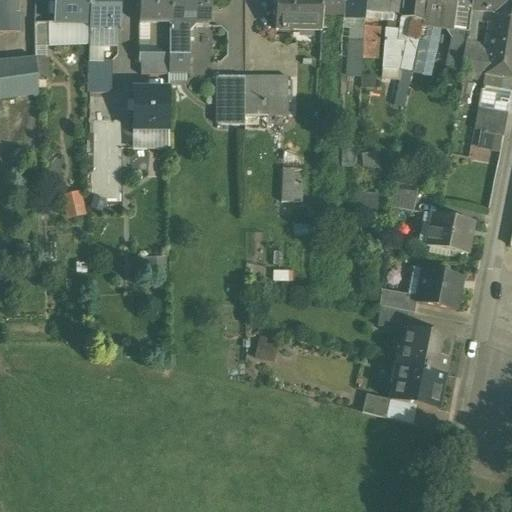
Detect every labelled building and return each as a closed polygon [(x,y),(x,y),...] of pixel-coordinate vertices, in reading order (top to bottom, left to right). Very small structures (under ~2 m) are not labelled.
[(7,0),(0,0),(0,35),(19,34),(19,16),(7,16),(7,0)] [(16,0),(7,0),(7,16),(19,16),(16,0)] [(87,0),(53,0),(52,25),(88,25),(87,0)] [(120,0),(87,0),(88,25),(88,30),(119,31),(120,31),(120,0)] [(168,0),(137,0),(137,26),(139,26),(155,26),(167,26),(168,0)] [(207,0),(168,0),(167,26),(167,29),(194,30),(206,30),(207,0)] [(320,0),(274,0),(272,32),(292,33),(293,26),(319,28),(319,17),(320,0)] [(341,0),(320,0),(319,17),(329,18),(342,18),(342,5),(341,0)] [(365,0),(341,0),(342,5),(342,18),(342,21),(353,21),(364,20),(364,14),(365,0)] [(402,0),(365,0),(364,14),(379,16),(388,16),(388,15),(400,17),(402,0)] [(425,0),(402,0),(400,17),(400,20),(413,22),(422,24),(425,0)] [(462,0),(425,0),(422,24),(421,28),(438,31),(449,32),(450,31),(454,21),(456,9),(461,9),(462,0)] [(471,0),(462,0),(461,9),(470,10),(471,0)] [(511,0),(471,0),(470,10),(468,23),(477,24),(483,25),(484,19),(492,20),(489,43),(511,45),(511,0)] [(461,9),(456,9),(454,21),(450,31),(455,31),(467,33),(468,23),(470,10),(461,9)] [(400,17),(388,15),(388,16),(379,16),(378,21),(388,22),(387,30),(399,32),(400,20),(400,17)] [(329,18),(319,17),(319,28),(319,34),(328,34),(329,18)] [(342,18),(329,18),(328,34),(333,34),(333,35),(341,35),(342,21),(342,18)] [(364,20),(353,21),(353,25),(350,25),(349,43),(362,43),(363,28),(364,20)] [(399,32),(398,42),(403,43),(406,43),(407,40),(408,29),(411,27),(413,22),(400,20),(399,32)] [(413,22),(411,27),(408,29),(407,40),(418,42),(421,28),(422,24),(413,22)] [(477,24),(468,23),(467,33),(466,36),(472,37),(475,37),(477,24)] [(49,25),(33,25),(33,48),(44,47),(48,47),(48,46),(49,25)] [(88,25),(52,25),(49,25),(48,46),(87,44),(88,30),(88,25)] [(155,26),(139,26),(139,50),(155,50),(155,26)] [(379,30),(363,28),(362,43),(362,60),(374,61),(376,41),(377,41),(379,30)] [(438,31),(421,28),(418,42),(415,53),(433,56),(438,31)] [(194,30),(167,29),(167,50),(167,63),(167,74),(188,74),(188,36),(194,30)] [(119,31),(88,30),(87,44),(87,48),(119,49),(119,31)] [(387,30),(385,30),(382,69),(400,71),(405,55),(401,54),(403,43),(398,42),(399,32),(387,30)] [(467,33),(455,31),(449,68),(463,71),(464,64),(462,64),(464,49),(466,36),(467,33)] [(418,42),(407,40),(406,43),(403,43),(401,54),(405,55),(414,57),(415,53),(418,42)] [(362,43),(349,43),(348,59),(349,59),(360,60),(362,60),(362,43)] [(511,45),(489,43),(487,53),(485,67),(482,84),(481,87),(511,93),(511,45)] [(44,47),(33,48),(34,60),(34,62),(45,62),(44,47)] [(470,50),(464,49),(462,64),(464,64),(485,67),(487,53),(470,50)] [(139,50),(137,50),(137,63),(139,63),(167,63),(167,50),(155,50),(139,50)] [(360,60),(349,59),(347,77),(359,78),(360,60)] [(34,60),(0,63),(0,102),(36,98),(35,83),(34,62),(34,60)] [(45,62),(34,62),(35,83),(45,82),(47,82),(46,62),(45,62)] [(111,64),(87,63),(86,77),(110,77),(111,64)] [(167,63),(139,63),(139,77),(167,78),(167,74),(167,63)] [(485,67),(464,64),(463,71),(461,80),(482,84),(485,67)] [(252,71),(251,148),(303,149),(304,72),(252,71)] [(110,77),(86,77),(86,93),(110,94),(110,77)] [(370,77),(361,77),(360,88),(369,89),(370,77)] [(244,79),(217,78),(216,128),(243,128),(244,79)] [(511,95),(511,93),(481,87),(477,108),(485,110),(508,114),(511,95)] [(152,92),(131,92),(132,132),(168,131),(168,102),(152,102),(152,92)] [(485,110),(477,108),(473,133),(483,135),(483,136),(504,136),(505,129),(483,125),(485,110)] [(508,114),(485,110),(483,125),(505,129),(508,114)] [(168,131),(132,132),(132,150),(168,150),(168,131)] [(300,203),(300,154),(278,154),(278,202),(300,203)] [(417,189),(390,184),(389,196),(415,201),(417,189)] [(78,190),(58,195),(65,220),(85,215),(78,190)] [(415,201),(389,196),(388,209),(412,214),(415,201)] [(425,216),(419,246),(428,248),(433,218),(425,216)] [(474,225),(433,217),(433,218),(428,248),(427,248),(468,256),(474,225)] [(277,233),(276,276),(298,277),(298,233),(277,233)] [(423,271),(413,269),(408,296),(417,298),(423,271)] [(417,298),(416,306),(423,307),(430,272),(423,271),(417,298)] [(462,279),(430,272),(423,307),(455,313),(462,279)] [(408,296),(381,291),(379,309),(409,314),(414,315),(416,306),(417,298),(408,296)] [(409,314),(379,309),(377,330),(404,335),(405,333),(409,314)] [(452,343),(405,333),(404,335),(397,368),(444,377),(452,343)] [(272,362),(276,347),(256,342),(252,357),(272,362)] [(444,377),(397,368),(390,403),(437,412),(444,377)] [(390,403),(367,397),(362,415),(385,421),(390,403)]
